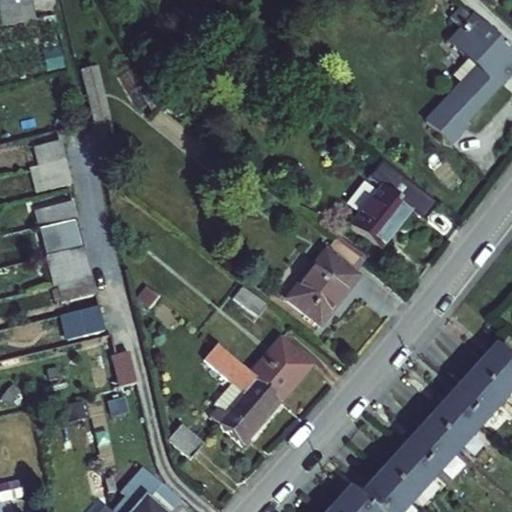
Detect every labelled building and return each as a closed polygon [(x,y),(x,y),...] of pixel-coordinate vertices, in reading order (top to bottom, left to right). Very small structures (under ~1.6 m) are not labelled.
[(26,0),(0,0),(0,9),(27,3),(26,0)] [(464,17),(452,6),(443,16),(456,27),(444,40),(477,68),(444,106),(440,102),(422,122),(449,145),(466,124),(462,120),(511,62),(511,53),(467,14),(464,17)] [(91,59),(79,62),(92,112),(104,109),(91,59)] [(33,136),(36,155),(58,149),(54,131),(33,136)] [(36,155),(42,176),(64,171),(58,149),(36,155)] [(394,166),(347,223),(377,247),(408,208),(419,217),(434,199),(394,166)] [(34,214),(72,204),(68,191),(27,201),(30,214),(34,214)] [(34,214),(38,230),(75,220),(72,204),(34,214)] [(356,260),(331,241),(286,297),(315,320),(352,274),(347,270),(356,260)] [(51,270),(81,263),(77,248),(42,257),(46,272),(51,270)] [(81,263),(51,270),(55,285),(85,278),(81,263)] [(150,290),(135,277),(126,288),(141,300),(150,290)] [(233,288),(224,300),(246,317),(256,305),(233,288)] [(90,293),(52,302),(58,323),(96,313),(90,293)] [(242,367),(276,396),(306,359),(273,331),(242,367)] [(238,440),(276,396),(242,367),(204,335),(190,352),(220,377),(206,393),(213,399),(203,411),(238,440)] [(511,379),(490,360),(467,387),(500,416),(511,402),(511,379)] [(467,387),(445,411),(479,440),(500,416),(467,387)] [(445,411),(421,437),(456,467),(479,440),(445,411)] [(171,415),(156,433),(182,454),(197,436),(171,415)] [(421,437),(400,460),(433,492),(456,467),(421,437)] [(115,509),(118,511),(163,511),(164,511),(156,504),(171,488),(135,455),(113,480),(118,484),(104,499),(115,509)] [(400,460),(375,487),(403,511),(414,511),(433,492),(400,460)] [(0,476),(17,473),(14,464),(0,466),(0,476)] [(97,465),(87,467),(93,494),(103,491),(97,465)] [(0,483),(18,479),(17,473),(0,476),(0,483)] [(403,511),(375,487),(353,511),(403,511)]
